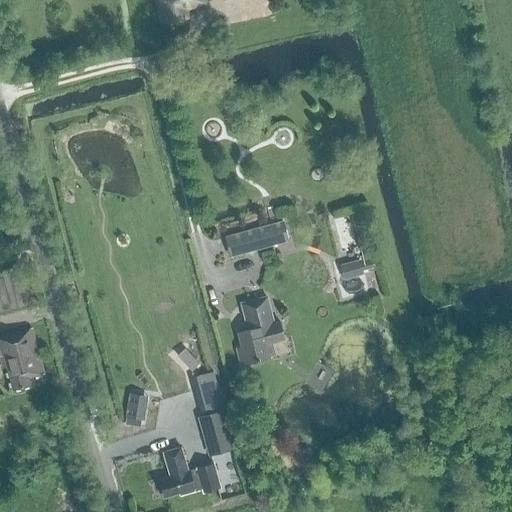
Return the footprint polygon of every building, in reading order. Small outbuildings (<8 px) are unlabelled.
[(156,0),(160,13),(161,12),(163,22),(187,17),(184,6),(208,0),(156,0)] [(364,274),(362,267),(373,264),(360,214),(333,222),(341,253),(361,247),(364,259),(339,266),(343,280),(364,274)] [(225,238),(230,257),(288,242),(283,222),(225,238)] [(270,343),(283,341),(279,323),(266,326),(264,318),(268,317),(264,299),(243,304),(249,331),(238,334),(241,348),(236,349),(239,365),(268,358),(267,357),(273,355),(270,343)] [(0,367),(1,371),(6,370),(11,389),(30,384),(28,378),(42,374),(30,330),(0,338),(0,367)] [(232,449),(221,411),(200,417),(211,455),(232,449)] [(445,445),(438,420),(422,425),(425,434),(414,437),(418,453),(445,445)] [(188,470),(181,446),(163,451),(170,475),(159,479),(164,498),(179,493),(180,496),(202,490),(202,492),(220,487),(213,463),(188,470)]
